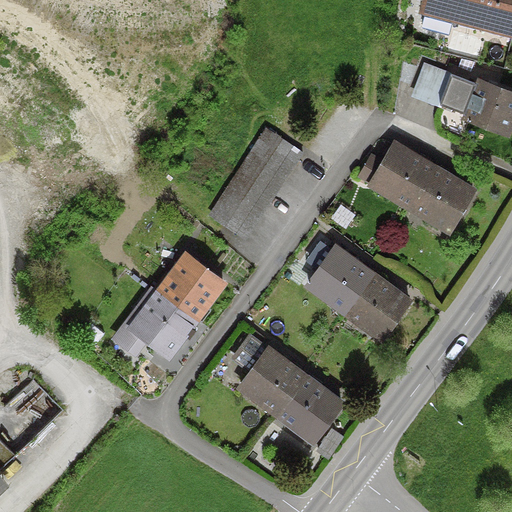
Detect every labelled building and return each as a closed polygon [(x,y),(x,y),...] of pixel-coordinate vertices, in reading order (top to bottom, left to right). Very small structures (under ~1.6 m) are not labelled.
[(422,0),(421,8),(423,8),(419,23),(423,29),(446,35),(451,16),(455,0),(422,0)] [(455,0),(451,16),(481,24),(487,0),(455,0)] [(511,0),(487,0),(481,24),(511,32),(511,26),(511,0)] [(464,117),(503,132),(511,108),(511,94),(478,81),(473,94),(468,92),(472,83),(422,64),(411,92),(466,113),(464,117)] [(251,237),(310,149),(271,124),(213,213),(251,237)] [(391,144),(368,182),(408,205),(430,167),(391,144)] [(470,191),(430,167),(408,205),(448,229),(470,191)] [(320,254),(308,245),(297,261),(309,270),(320,254)] [(368,274),(331,247),(305,282),(343,310),(368,274)] [(192,318),(220,280),(185,254),(157,291),(192,318)] [(406,302),(368,274),(343,310),(380,337),(406,302)] [(164,355),(192,318),(157,291),(129,328),(164,355)] [(238,384),(275,412),(301,377),(248,338),(233,358),(249,370),(238,384)] [(338,404),(301,377),(275,412),(312,439),(338,404)] [(316,449),(325,455),(339,437),(330,430),(316,449)] [(0,496),(11,486),(0,476),(0,469),(15,455),(0,440),(0,496)]
